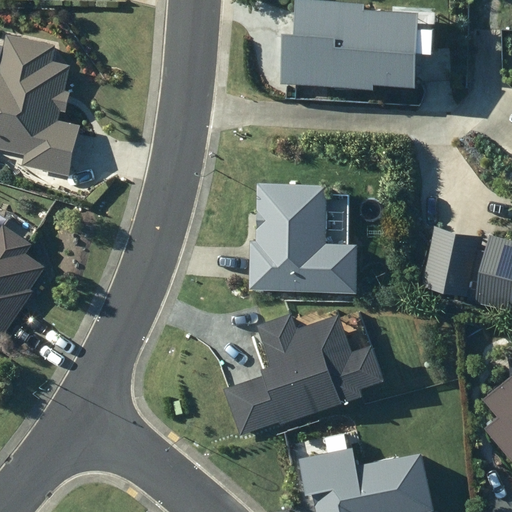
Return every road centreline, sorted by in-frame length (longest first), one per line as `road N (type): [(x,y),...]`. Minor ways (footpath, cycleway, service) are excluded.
road 1 (residential): [(190,0),(181,128),(151,274),(79,409)]
road 2 (residential): [(79,409),(213,511)]
road 3 (residential): [(79,409),(0,507)]
